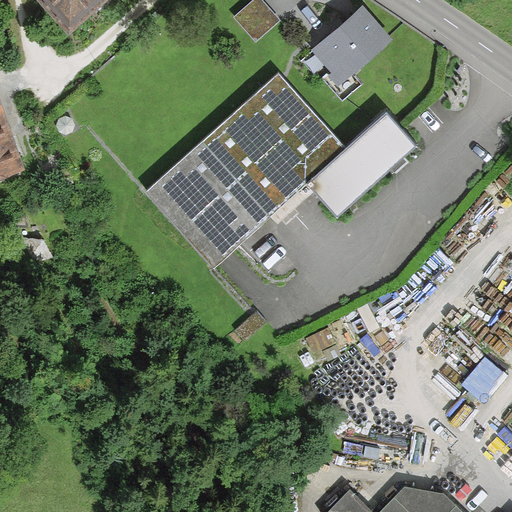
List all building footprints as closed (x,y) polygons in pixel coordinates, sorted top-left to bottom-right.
[(32,0),(71,45),(119,0),(32,0)] [(281,22),(261,0),(255,0),(234,19),(257,44),(281,22)] [(393,33),(363,0),(361,0),(340,19),(311,45),(333,69),(329,72),(338,82),(393,33)] [(279,67),(148,185),(215,260),(310,175),(338,206),(416,136),(387,104),(345,141),(279,67)] [(0,166),(25,158),(0,89),(0,166)] [(465,383),(489,403),(511,374),(511,371),(489,354),(465,383)] [(350,483),(324,511),(469,511),(444,487),(405,481),(378,509),(350,483)]
